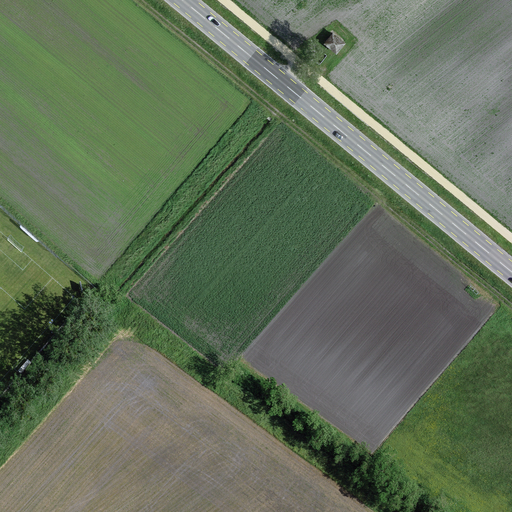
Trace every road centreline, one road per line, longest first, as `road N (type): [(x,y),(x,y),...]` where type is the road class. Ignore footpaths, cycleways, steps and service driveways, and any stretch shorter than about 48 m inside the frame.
road 1 (track): [(511,306),(140,0)]
road 2 (primary): [(511,272),(182,0)]
road 3 (track): [(223,0),(511,238)]
